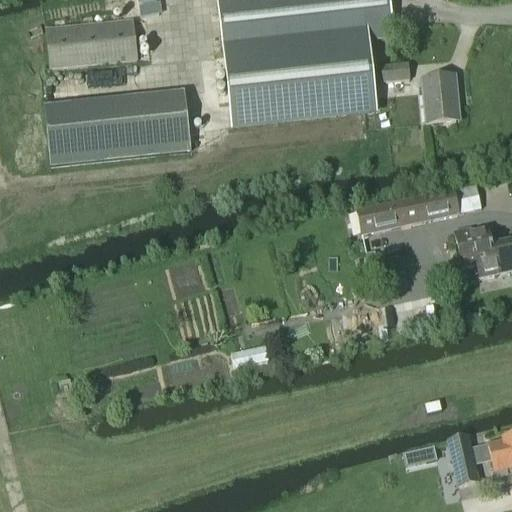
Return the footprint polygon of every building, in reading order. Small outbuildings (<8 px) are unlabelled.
[(387,0),(216,0),(231,129),(374,114),(367,43),(392,40),(387,0)] [(48,76),(137,67),(132,23),(44,33),(48,76)] [(377,88),(408,85),(407,69),(375,71),(377,88)] [(425,129),(455,126),(452,97),(456,97),(454,80),(420,84),(425,129)] [(49,171),(190,156),(184,97),(43,111),(49,171)] [(356,216),(361,239),(457,218),(451,195),(378,211),(377,206),(361,210),(362,214),(356,216)] [(453,236),(461,274),(476,270),(479,283),(497,279),(497,280),(511,276),(511,264),(508,246),(490,250),(486,232),(469,235),(469,233),(453,236)] [(375,262),(374,256),(365,258),(366,265),(365,265),(369,285),(387,281),(383,260),(375,262)] [(342,316),(346,334),(339,335),(342,351),(375,346),(369,311),(342,316)] [(511,475),(511,440),(502,443),(502,446),(487,450),(470,453),(468,443),(467,442),(447,447),(448,448),(458,491),(478,487),(474,469),(491,465),(494,477),(509,473),(509,476),(511,475)]
